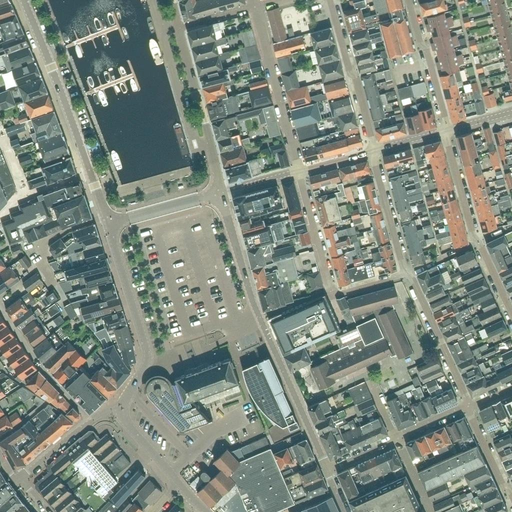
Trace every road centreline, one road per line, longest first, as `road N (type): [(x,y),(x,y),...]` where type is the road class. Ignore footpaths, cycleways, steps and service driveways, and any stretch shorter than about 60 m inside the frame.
road 1 (secondary): [(326,471),(259,316),(221,192)]
road 2 (residential): [(408,274),(332,295),(298,170)]
road 3 (secondary): [(90,172),(23,0)]
road 4 (residential): [(221,192),(178,27)]
road 5 (residential): [(298,170),(254,6)]
road 6 (residential): [(374,150),(328,0)]
road 7 (unclassified): [(408,274),(468,407)]
road 8 (residential): [(0,306),(44,371),(90,419)]
road 9 (residential): [(407,0),(447,131)]
road 10 (residential): [(370,151),(408,274)]
